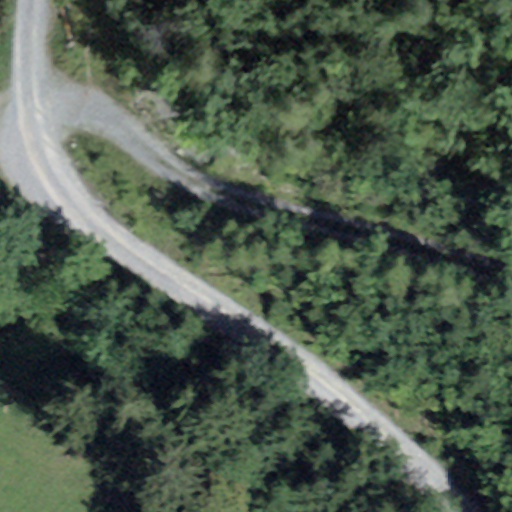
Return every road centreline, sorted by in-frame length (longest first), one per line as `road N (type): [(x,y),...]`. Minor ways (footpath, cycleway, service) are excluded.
road 1 (unclassified): [(459,511),(263,338),(89,215),(52,164),(40,130),(33,0)]
road 2 (track): [(31,72),(208,192),(511,278)]
